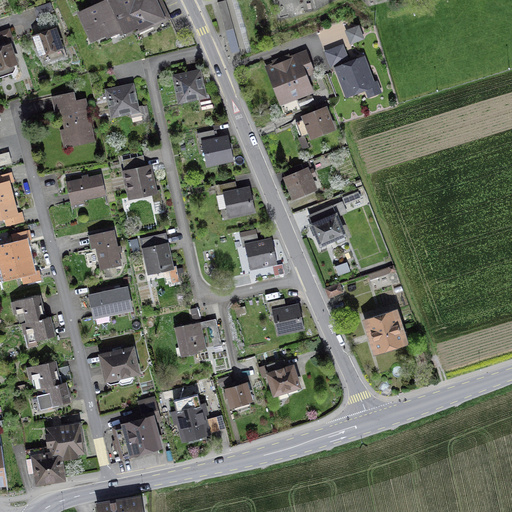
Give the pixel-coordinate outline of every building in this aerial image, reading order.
[(142,36),(171,23),(160,0),(111,0),(76,16),(91,49),(138,27),(142,36)] [(221,0),(219,1),(232,50),(240,48),(226,0),(221,0)] [(50,4),(34,10),(37,18),(52,12),(50,4)] [(361,24),(346,29),(351,43),(365,38),(361,24)] [(0,47),(14,42),(10,30),(0,33),(0,47)] [(59,31),(34,39),(41,60),(66,52),(59,31)] [(376,90),(364,58),(350,64),(343,46),(324,53),(343,103),(376,90)] [(11,47),(0,50),(0,74),(19,68),(11,47)] [(315,73),(307,52),(266,67),(281,107),(314,95),(307,76),(315,73)] [(202,71),(172,78),(178,105),(208,98),(202,71)] [(134,87),(104,93),(110,120),(140,114),(134,87)] [(62,150),(96,143),(87,101),(76,103),(74,95),(51,100),(62,150)] [(300,119),(310,143),(338,132),(328,107),(300,119)] [(228,134),(201,140),(207,166),(234,160),(228,134)] [(152,164),(123,171),(129,199),(158,192),(152,164)] [(307,167),(283,177),(292,199),(316,189),(307,167)] [(101,175),(67,183),(72,203),(106,195),(101,175)] [(0,200),(16,196),(11,180),(0,183),(0,200)] [(250,186),(224,192),(230,218),(256,213),(250,186)] [(359,192),(343,198),(345,205),(361,200),(359,192)] [(16,196),(0,200),(0,218),(21,213),(16,196)] [(337,211),(310,222),(320,245),(346,234),(337,211)] [(116,229),(87,235),(90,248),(96,247),(100,269),(123,265),(116,229)] [(0,244),(0,262),(33,255),(29,238),(0,244)] [(271,238),(246,244),(252,269),(277,264),(271,238)] [(168,241),(141,248),(148,275),(174,268),(168,241)] [(33,255),(0,262),(0,264),(4,281),(37,273),(33,255)] [(337,266),(339,274),(351,270),(348,262),(337,266)] [(326,290),(329,298),(341,293),(337,285),(326,290)] [(127,289),(91,296),(96,318),(132,311),(127,289)] [(23,321),(44,317),(40,295),(12,300),(16,322),(23,321)] [(302,303),(273,309),(278,334),(306,329),(302,303)] [(198,308),(191,310),(193,322),(200,321),(198,308)] [(399,308),(363,319),(374,355),(410,344),(399,308)] [(44,317),(23,321),(27,342),(55,337),(51,315),(44,317)] [(202,321),(175,328),(182,355),(209,348),(202,321)] [(135,347),(101,355),(107,381),(142,373),(135,347)] [(43,387),(61,383),(56,360),(25,367),(28,379),(40,376),(43,387)] [(296,363),(268,374),(276,396),(305,386),(296,363)] [(65,382),(61,383),(43,387),(44,393),(38,395),(41,409),(70,402),(65,382)] [(249,382),(225,389),(231,408),(255,401),(249,382)] [(204,404),(173,413),(182,444),(213,435),(204,404)] [(155,414),(122,422),(130,456),(164,448),(155,414)] [(220,428),(216,416),(211,417),(214,430),(220,428)] [(49,428),(53,453),(35,456),(39,484),(65,480),(62,459),(88,455),(83,423),(49,428)] [(96,503),(98,511),(131,511),(129,497),(96,503)]
